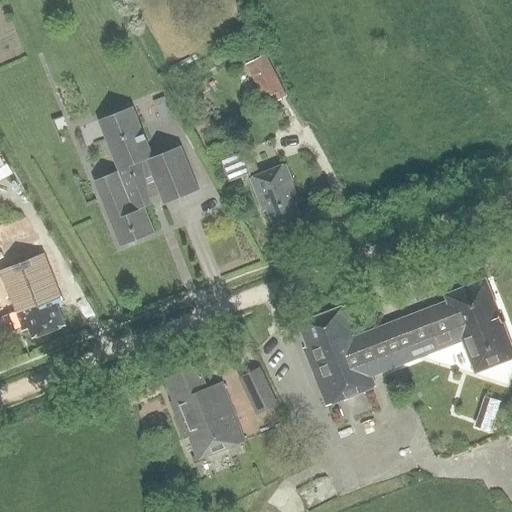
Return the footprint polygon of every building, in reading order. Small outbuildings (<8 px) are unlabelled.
[(290,97),(268,56),(248,67),(267,101),(276,96),(280,103),(290,97)] [(118,172),(93,182),(98,193),(119,248),(155,234),(142,201),(150,198),(146,180),(152,177),(163,205),(199,191),(181,147),(153,158),(133,107),(97,121),(118,172)] [(0,185),(16,176),(2,150),(0,151),(0,185)] [(249,174),(240,152),(219,160),(228,182),(249,174)] [(284,164),(249,178),(262,210),(266,209),(272,225),(298,215),(292,198),(295,197),(290,185),(292,184),(284,164)] [(12,318),(0,322),(0,335),(15,330),(15,328),(19,326),(21,332),(29,329),(33,339),(64,326),(55,303),(62,301),(44,256),(0,273),(0,279),(16,319),(13,320),(12,318)] [(344,305),(296,323),(305,347),(302,347),(325,406),(376,386),(371,375),(461,341),(474,373),(511,358),(511,345),(503,321),(501,321),(497,309),(497,308),(485,276),(441,293),(444,300),(355,334),(344,305)] [(206,388),(197,365),(166,377),(175,400),(171,401),(193,461),(245,442),(222,382),(206,388)] [(487,391),(477,421),(499,429),(509,399),(487,391)] [(270,393),(252,402),(257,413),(275,404),(270,393)]
